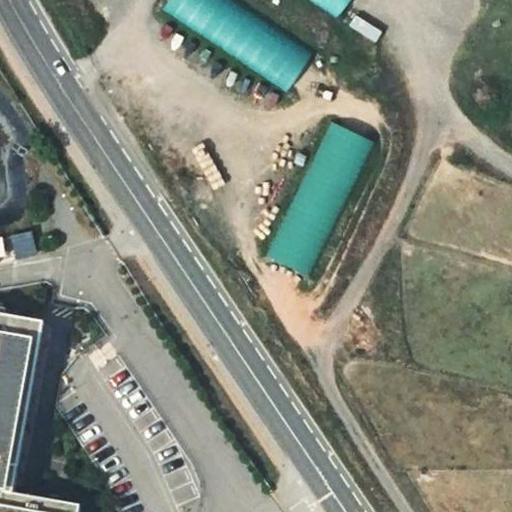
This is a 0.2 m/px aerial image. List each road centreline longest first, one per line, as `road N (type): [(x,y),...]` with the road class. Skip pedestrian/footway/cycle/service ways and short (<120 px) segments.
road 1 (primary): [(10,0),(344,511)]
road 2 (track): [(391,0),(430,89),(496,162),(511,168)]
